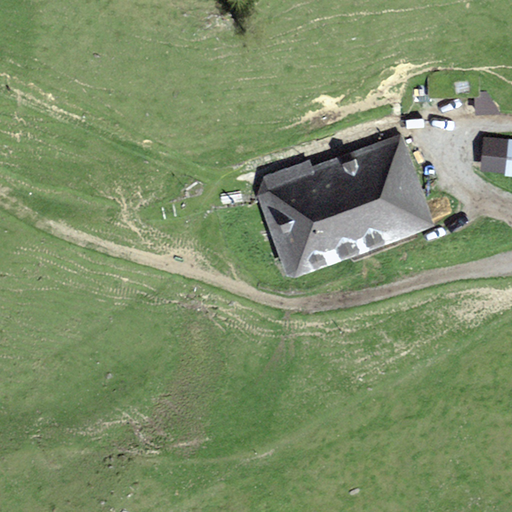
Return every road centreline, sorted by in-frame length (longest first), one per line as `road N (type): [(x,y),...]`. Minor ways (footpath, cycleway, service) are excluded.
road 1 (track): [(511,266),(342,303),(273,306),(47,230),(0,204)]
road 2 (track): [(511,133),(433,132),(442,179),(511,212)]
